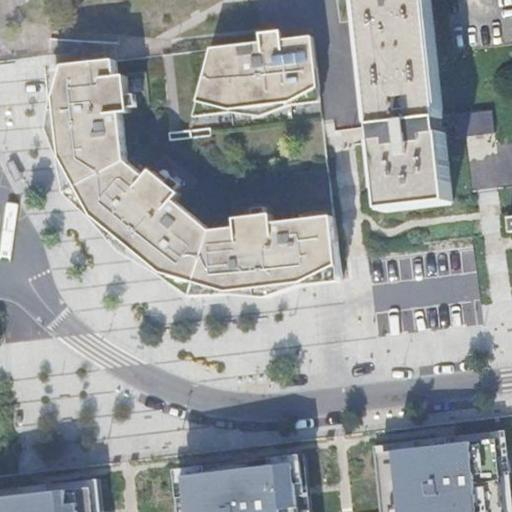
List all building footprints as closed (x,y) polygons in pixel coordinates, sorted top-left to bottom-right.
[(360,0),(386,211),(453,202),(445,134),(442,134),(442,128),(457,127),(458,139),(476,136),(497,133),(494,110),(456,115),(456,117),(443,118),(428,0),(360,0)] [(321,103),(313,38),(284,41),(283,32),(261,35),(262,44),(212,50),(199,103),(195,118),(232,114),(262,118),(291,107),(321,103)] [(148,179),(127,159),(123,115),(132,114),(131,109),(130,97),(127,77),(118,78),(116,62),(51,69),(55,101),(51,131),(62,160),(69,196),(95,220),(124,255),(164,277),(194,299),(232,297),(269,300),(305,287),(311,287),(343,283),(343,281),(335,218),(276,225),(274,216),(270,217),(258,218),(238,221),(239,230),(214,233),(177,202),(183,195),(179,192),(169,185),(154,172),(148,179)] [(137,96),(130,97),(131,109),(138,108),(137,96)] [(191,132),(170,134),(170,142),(192,139),(191,132)] [(174,179),(169,185),(179,192),(183,186),(174,179)] [(257,211),(258,218),(270,217),(269,209),(257,211)] [(433,446),(374,453),(381,511),(511,511),(511,469),(509,437),(433,446)] [(235,464),(172,470),(176,511),(306,511),(301,457),(235,464)] [(30,491),(0,494),(0,511),(105,511),(104,482),(30,491)]
